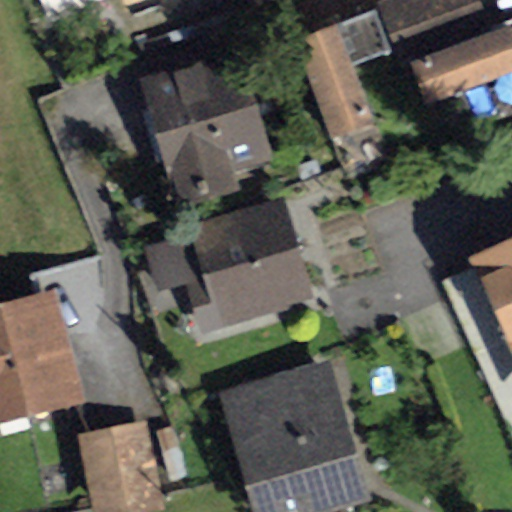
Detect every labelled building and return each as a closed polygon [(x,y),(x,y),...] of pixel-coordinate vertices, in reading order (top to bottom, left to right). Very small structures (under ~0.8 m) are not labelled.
[(44,0),(51,16),(88,0),(44,0)] [(485,29),(474,0),(415,0),(416,1),(386,12),(403,60),(485,29)] [(372,123),(350,65),(388,50),(374,12),(296,41),(333,138),(372,123)] [(511,70),(511,35),(509,27),(412,64),(427,103),(511,70)] [(232,59),(151,84),(185,200),(232,186),(226,166),(261,156),(232,59)] [(203,233),(225,311),(235,308),(239,319),(301,300),(275,211),(203,233)] [(511,251),(485,264),(511,323),(511,251)] [(0,319),(0,402),(62,386),(41,308),(0,319)] [(229,394),(263,511),(301,511),(358,495),(321,367),(229,394)] [(103,509),(151,498),(137,432),(89,442),(103,509)]
